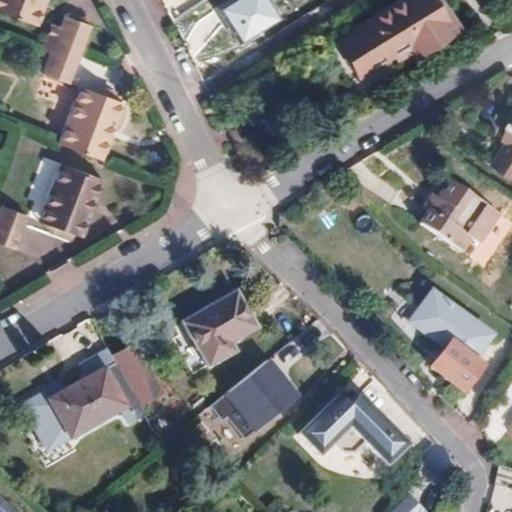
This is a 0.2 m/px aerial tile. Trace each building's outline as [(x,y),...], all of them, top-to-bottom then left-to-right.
[(45,0),(0,0),(0,12),(35,26),(45,0)] [(233,0),(217,11),(238,45),(277,20),(263,0),(233,0)] [(428,0),(394,0),(333,39),(356,75),(387,56),(405,44),(409,51),(413,57),(450,33),(428,0)] [(42,75),(61,81),(65,72),(71,74),(90,25),(64,15),(60,27),(51,24),(42,51),(50,54),(42,75)] [(391,62),(409,51),(405,44),(387,56),(391,62)] [(61,81),(67,84),(71,74),(65,72),(61,81)] [(87,90),(79,87),(72,106),(80,109),(87,90)] [(121,102),(87,90),(80,109),(72,106),(58,145),(101,161),(121,102)] [(511,126),(510,130),(505,127),(496,142),(501,145),(486,170),(511,186),(511,126)] [(60,163),(38,222),(74,235),(81,238),(102,179),(60,163)] [(485,213),(436,179),(424,196),(418,191),(407,205),(414,211),(406,221),(446,249),(457,236),(471,231),(485,213)] [(26,218),(27,216),(1,206),(0,208),(0,245),(14,250),(24,223),(26,218)] [(74,235),(38,222),(26,218),(24,223),(72,241),(74,235)] [(255,327),(237,290),(183,317),(206,363),(234,348),(230,340),(255,327)] [(163,388),(137,340),(114,353),(140,401),(163,388)] [(475,370),(445,345),(425,368),(455,393),(475,370)] [(303,390),(273,352),(258,364),(233,384),(264,422),(303,390)] [(125,400),(104,363),(50,393),(72,431),(125,400)] [(407,444),(359,392),(352,399),(344,399),(338,392),(296,432),(316,453),(331,439),(342,452),(353,451),(363,441),(385,465),(407,444)] [(164,415),(153,423),(163,439),(175,431),(164,415)]
